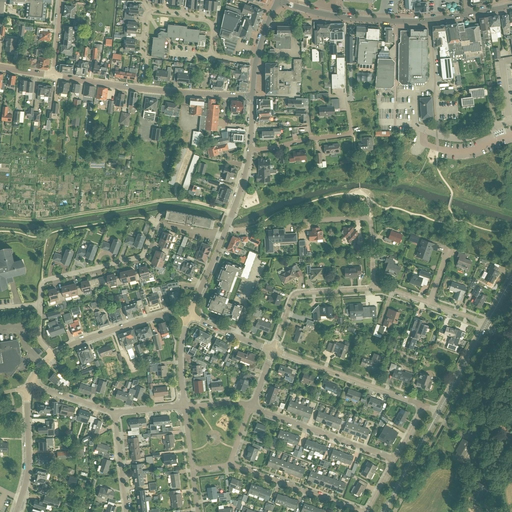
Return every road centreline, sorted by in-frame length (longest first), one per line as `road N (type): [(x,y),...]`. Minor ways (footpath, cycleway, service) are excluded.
road 1 (residential): [(155,221),(141,256),(42,282),(39,340),(50,355)]
road 2 (residential): [(143,89),(141,49),(151,10),(207,21),(214,55),(255,62)]
road 3 (residential): [(374,288),(369,219),(274,222)]
road 4 (residential): [(272,350),(424,406)]
road 5 (residential): [(394,460),(250,407)]
road 6 (tertiary): [(467,14),(415,21),(322,14)]
road 7 (residential): [(50,355),(165,313),(188,315)]
road 8 (residential): [(374,288),(291,296),(272,350)]
road 9 (residential): [(361,511),(229,463)]
